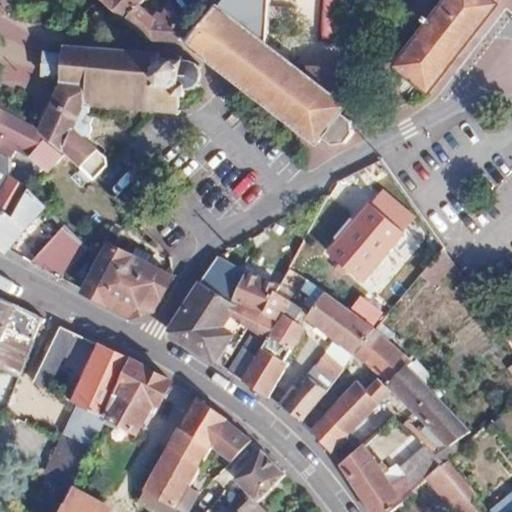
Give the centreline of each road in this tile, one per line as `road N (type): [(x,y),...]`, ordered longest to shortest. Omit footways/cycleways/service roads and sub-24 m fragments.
road 1 (residential): [(148,343),(188,277),(214,252),(313,184),(462,101),(501,64)]
road 2 (residential): [(162,352),(265,426),(347,511)]
road 3 (residential): [(0,271),(148,343)]
